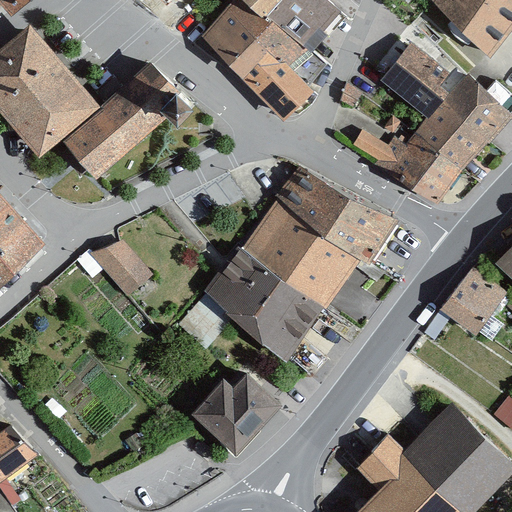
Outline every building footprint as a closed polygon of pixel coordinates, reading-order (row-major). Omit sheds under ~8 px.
[(236,0),(224,0),(192,40),(241,80),(278,34),(252,13),(236,0)] [(236,0),(252,13),(266,0),(236,0)] [(266,0),(252,13),(278,34),(299,49),(333,12),(316,0),(266,0)] [(511,0),(429,0),(428,2),(488,58),(511,22),(511,0)] [(28,32),(0,56),(0,120),(34,160),(58,141),(94,108),(28,32)] [(241,80),(282,117),(306,88),(290,74),(308,56),(299,49),(278,34),(241,80)] [(409,47),(384,79),(421,108),(446,76),(409,47)] [(94,108),(58,141),(92,177),(170,106),(178,114),(193,100),(152,55),(94,108)] [(465,74),(413,131),(457,168),(509,116),(465,74)] [(457,168),(413,131),(399,154),(362,131),(351,148),(434,206),(457,168)] [(270,198),(277,202),(357,261),(364,267),(388,217),(297,168),(270,198)] [(263,223),(242,252),(324,308),(357,261),(277,202),(263,223)] [(0,279),(36,245),(0,206),(0,279)] [(511,239),(492,261),(511,280),(511,239)] [(122,244),(85,254),(124,299),(149,276),(122,244)] [(235,247),(198,295),(273,357),(281,363),(324,308),(242,252),(235,247)] [(472,268),(439,307),(473,336),(506,297),(472,268)] [(226,388),(214,378),(182,413),(232,458),(279,405),(252,381),(241,371),(226,388)] [(511,422),(511,393),(511,392),(497,411),(511,422)] [(369,490),(346,511),(458,511),(507,464),(450,406),(402,453),(384,435),(349,470),(369,490)] [(0,481),(33,456),(11,429),(0,437),(0,481)] [(32,511),(47,511),(42,503),(31,510),(32,511)]
